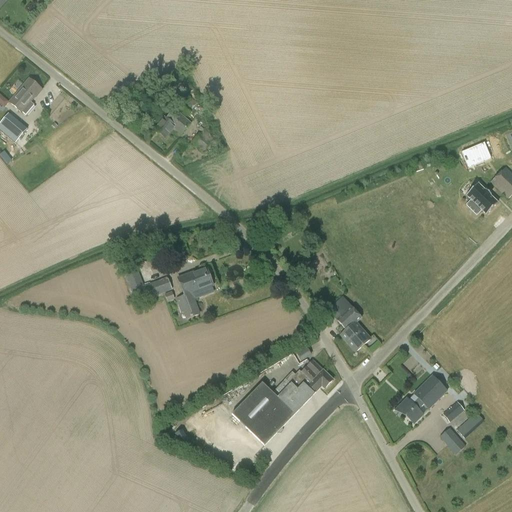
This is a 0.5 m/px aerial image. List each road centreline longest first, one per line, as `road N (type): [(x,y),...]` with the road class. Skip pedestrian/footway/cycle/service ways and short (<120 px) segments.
road 1 (unclassified): [(351,386),(296,294),(251,242),(0,32)]
road 2 (unclassified): [(351,386),(511,220)]
road 3 (unclassified): [(245,511),(351,386)]
road 4 (unclassified): [(419,511),(351,386)]
